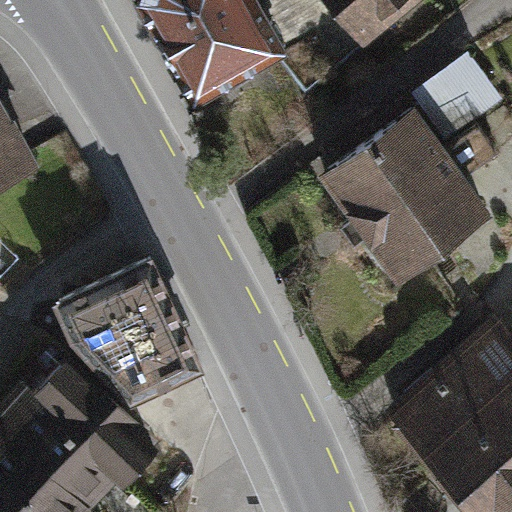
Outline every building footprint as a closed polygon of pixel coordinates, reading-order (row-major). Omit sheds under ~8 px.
[(141,0),(195,95),(274,48),(305,87),(367,37),(359,28),(393,0),(141,0)] [(470,44),(413,88),(450,135),(506,92),(470,44)] [(412,107),(328,167),(358,208),(354,211),(366,227),(370,225),(400,266),(483,204),(461,174),(496,148),(476,120),(440,146),(412,107)] [(0,121),(0,176),(32,159),(11,122),(3,127),(0,121)] [(199,361),(150,256),(59,298),(74,331),(130,393),(199,361)] [(511,334),(503,324),(397,413),(443,466),(511,407),(511,334)] [(65,356),(33,389),(42,400),(115,465),(146,431),(65,356)] [(42,400),(33,389),(25,383),(0,410),(0,446),(31,476),(43,462),(83,499),(115,465),(42,400)] [(511,407),(443,466),(482,511),(500,511),(511,502),(511,407)] [(71,511),(83,499),(43,462),(31,476),(0,446),(0,511),(71,511)] [(511,511),(511,502),(500,511),(511,511)]
